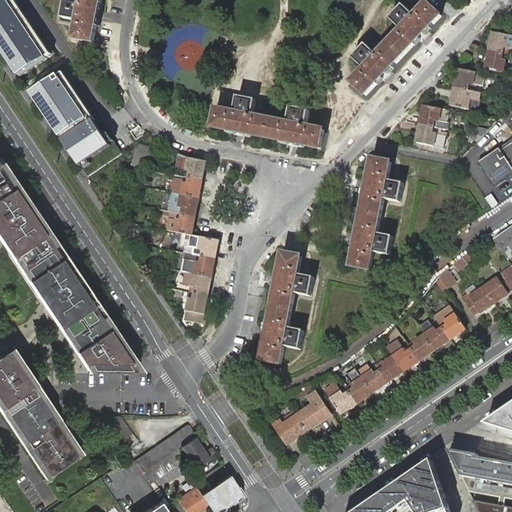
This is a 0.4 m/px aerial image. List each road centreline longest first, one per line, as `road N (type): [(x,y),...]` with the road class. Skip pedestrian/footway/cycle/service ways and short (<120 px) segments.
road 1 (residential): [(0,106),(179,377)]
road 2 (residential): [(132,0),(126,69),(143,104),(181,138),(260,162),(296,205)]
road 3 (primary): [(511,338),(265,505)]
road 4 (residential): [(296,205),(498,0)]
road 5 (primary): [(289,511),(511,358)]
road 6 (residential): [(179,377),(220,345),(251,251),(296,205)]
road 7 (residential): [(179,377),(265,505)]
